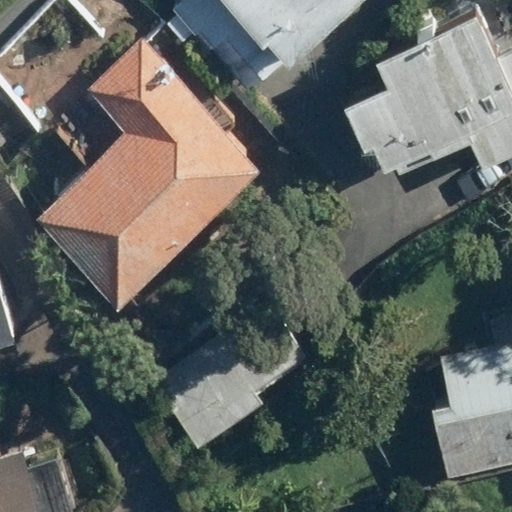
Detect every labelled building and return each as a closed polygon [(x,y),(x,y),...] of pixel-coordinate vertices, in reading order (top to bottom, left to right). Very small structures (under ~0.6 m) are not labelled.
[(160,10),(182,35),(193,25),(242,78),(325,0),(169,0),(170,0),(160,10)] [(511,32),(488,43),(467,0),(465,0),(366,47),(379,74),(336,95),(365,156),(461,110),(483,157),(511,143),(511,32)] [(29,207),(110,292),(254,154),(138,29),(135,31),(84,81),(119,117),(29,207)] [(0,336),(16,332),(0,277),(0,336)] [(296,349),(273,315),(243,335),(229,315),(149,369),(197,440),(264,394),(253,378),(296,349)] [(511,332),(414,354),(438,463),(511,447),(511,332)] [(0,511),(40,511),(25,450),(0,456),(0,511)]
